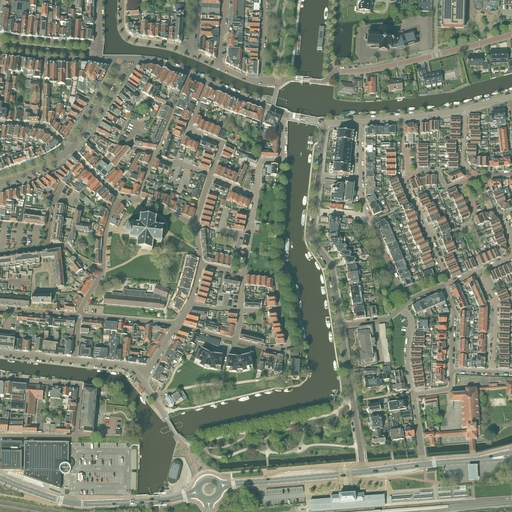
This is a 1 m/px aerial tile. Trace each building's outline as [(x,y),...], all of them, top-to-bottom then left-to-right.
[(41,17),(39,38),(46,38),(47,22),(47,19),(47,14),(48,14),(48,8),(53,8),(52,0),(42,0),(42,8),(41,17)] [(86,6),(87,6),(88,0),(82,0),(75,0),(75,10),(82,10),(82,6),(86,6)] [(229,0),(229,15),(237,15),(244,15),(244,0),(229,0)] [(356,0),(356,7),(358,7),(358,12),(362,13),(363,13),(364,13),(365,13),(370,13),(370,10),(371,10),(372,0),(356,0)] [(430,12),(430,0),(418,0),(419,12),(430,12)] [(463,28),(463,0),(480,0),(481,7),(489,7),(489,12),(496,12),(496,8),(499,8),(499,0),(442,0),(442,28),(463,28)] [(0,21),(0,32),(6,34),(8,21),(9,19),(10,19),(10,17),(15,18),(17,3),(13,2),(11,2),(10,8),(9,7),(2,6),(1,10),(0,21)] [(13,35),(19,35),(21,20),(17,20),(18,18),(18,17),(19,15),(19,13),(22,13),(23,2),(17,2),(17,3),(15,18),(15,22),(13,35)] [(22,22),(21,36),(27,36),(30,8),(29,8),(29,4),(24,3),(22,22)] [(211,4),(202,3),(201,14),(219,15),(220,4),(211,4)] [(176,19),(183,20),(184,5),(176,4),(176,19)] [(30,8),(27,36),(33,37),(34,26),(36,7),(30,6),(30,8)] [(33,37),(39,38),(41,17),(42,8),(36,7),(34,26),(33,37)] [(61,15),(67,15),(67,9),(65,9),(60,9),(53,8),(53,21),(53,39),(59,39),(59,17),(61,17),(61,15)] [(87,19),(93,19),(93,8),(87,8),(86,8),(86,13),(82,13),(81,16),(82,16),(84,16),(84,18),(87,18),(87,19)] [(67,21),(67,40),(73,40),(75,15),(81,16),(82,13),(82,10),(75,10),(75,12),(72,12),(72,11),(68,11),(68,16),(67,21)] [(140,36),(147,37),(148,25),(149,25),(148,15),(149,15),(149,13),(145,13),(145,23),(141,23),(141,27),(140,36)] [(75,15),(73,40),(80,40),(81,33),(81,30),(81,24),(82,18),(82,16),(81,16),(75,15)] [(237,33),(237,37),(236,41),(242,41),(243,34),(243,28),(244,15),(237,15),(229,15),(228,28),(228,32),(237,33)] [(181,44),(183,20),(176,19),(175,22),(174,42),(181,44)] [(158,21),(158,24),(158,26),(161,26),(161,39),(167,40),(168,22),(158,21)] [(141,27),(141,23),(134,23),(134,30),(128,31),(129,33),(131,34),(132,35),(133,35),(140,36),(141,27)] [(86,33),(85,41),(93,41),(94,38),(92,38),(93,31),(90,30),(91,28),(85,27),(86,24),(84,24),(81,24),(81,30),(86,30),(86,33)] [(397,48),(397,47),(401,47),(405,47),(418,43),(414,31),(401,35),(400,37),(398,37),(398,36),(397,36),(397,33),(392,33),(389,33),(389,29),(380,28),(380,30),(372,29),(372,31),(368,31),(367,36),(365,36),(365,40),(367,41),(367,46),(371,47),(370,48),(378,49),(378,51),(387,51),(388,48),(391,48),(393,48),(397,48)] [(205,53),(206,42),(206,39),(200,38),(200,42),(199,42),(198,43),(198,50),(205,53)] [(226,64),(240,71),(242,51),(238,50),(238,41),(236,41),(227,41),(227,57),(225,62),(226,64)] [(490,63),(507,62),(507,50),(490,51),(490,63)] [(482,55),(476,55),(476,57),(468,57),(468,66),(482,65),(483,70),(488,70),(487,62),(482,63),(482,55)] [(7,78),(10,58),(3,57),(2,68),(1,74),(0,73),(0,74),(0,77),(3,78),(2,84),(4,84),(6,84),(7,78)] [(16,59),(10,58),(7,78),(6,84),(5,90),(5,94),(10,95),(11,90),(12,77),(13,77),(14,72),(16,59)] [(20,73),(22,60),(16,59),(14,72),(18,73),(20,73)] [(28,61),(22,60),(20,73),(18,82),(23,83),(25,83),(25,80),(26,77),(26,75),(28,61)] [(29,61),(28,61),(26,75),(31,76),(33,76),(33,73),(34,73),(35,62),(29,61)] [(250,62),(249,66),(249,75),(256,76),(257,62),(250,62)] [(48,86),(50,86),(49,89),(51,89),(52,84),(56,84),(57,84),(57,69),(57,64),(50,63),(49,83),(48,83),(48,86)] [(79,63),(71,64),(72,83),(70,94),(74,95),(75,96),(76,92),(78,89),(77,89),(78,85),(77,85),(78,80),(79,63)] [(80,73),(78,85),(77,89),(78,89),(80,89),(82,85),(81,85),(84,80),(85,75),(89,63),(80,63),(80,73)] [(84,93),(86,88),(89,81),(90,79),(91,79),(97,65),(89,63),(85,75),(84,80),(81,85),(82,85),(80,89),(78,89),(78,90),(84,93)] [(57,84),(56,84),(56,85),(65,85),(65,64),(58,64),(58,69),(57,69),(57,84)] [(97,65),(91,79),(90,79),(89,81),(86,88),(90,89),(95,80),(96,76),(98,74),(102,66),(97,65)] [(151,74),(155,66),(148,66),(142,65),(137,65),(135,70),(148,80),(150,75),(151,74)] [(108,67),(102,66),(97,77),(96,76),(95,80),(100,83),(102,79),(108,67)] [(161,69),(155,66),(151,74),(150,75),(154,77),(151,84),(151,85),(153,86),(153,85),(154,85),(156,82),(155,81),(161,69)] [(156,82),(154,85),(156,86),(157,83),(161,85),(162,83),(168,71),(162,69),(156,82)] [(148,80),(135,70),(133,74),(146,84),(148,80)] [(426,75),(425,70),(418,71),(419,78),(423,77),(425,86),(442,82),(441,77),(443,77),(442,72),(440,73),(440,72),(426,75)] [(173,74),(168,71),(162,83),(167,85),(173,74)] [(18,82),(20,73),(18,73),(17,78),(13,77),(12,77),(11,90),(16,90),(18,82)] [(133,74),(130,79),(144,88),(146,84),(133,74)] [(179,76),(173,74),(167,85),(166,87),(172,89),(171,91),(170,90),(169,94),(171,94),(173,91),(174,92),(174,90),(175,88),(174,88),(179,76)] [(185,78),(180,76),(179,76),(174,88),(175,88),(174,90),(179,92),(185,78)] [(367,85),(365,85),(365,90),(367,90),(367,94),(375,94),(375,78),(375,76),(371,76),(371,79),(367,79),(367,85)] [(393,82),(392,80),(388,81),(390,91),(402,90),(401,83),(407,82),(406,76),(400,77),(401,81),(393,82)] [(25,83),(24,89),(30,89),(32,89),(40,89),(40,81),(36,81),(36,78),(33,78),(33,81),(25,80),(25,83)] [(141,93),(144,88),(130,79),(128,83),(141,93)] [(183,110),(191,114),(196,104),(190,102),(198,84),(188,79),(182,94),(176,106),(176,107),(183,110)] [(90,89),(94,92),(100,83),(95,80),(90,89)] [(347,84),(340,83),(339,92),(355,94),(356,89),(361,89),(362,81),(353,80),(352,85),(347,85),(347,84)] [(138,98),(141,93),(128,83),(125,87),(138,98)] [(144,88),(141,93),(138,98),(135,103),(138,104),(146,95),(148,97),(154,100),(163,104),(166,105),(167,101),(156,96),(159,88),(155,86),(156,86),(154,85),(153,85),(153,86),(152,87),(146,84),(144,88)] [(190,102),(196,104),(199,97),(203,86),(198,84),(190,102)] [(120,94),(119,95),(134,105),(135,104),(135,103),(138,98),(125,87),(122,91),(120,94)] [(207,88),(201,102),(205,104),(206,101),(211,102),(212,100),(207,99),(210,89),(207,88)] [(218,107),(219,107),(223,95),(210,89),(207,99),(212,100),(213,101),(212,103),(214,104),(215,106),(217,105),(218,106),(218,107)] [(0,90),(0,96),(2,97),(2,96),(4,96),(3,104),(8,104),(10,95),(5,94),(5,90),(3,90),(3,91),(0,90)] [(77,103),(84,108),(90,99),(86,96),(86,97),(76,92),(75,96),(75,101),(77,102),(77,103)] [(31,105),(39,105),(40,95),(32,94),(31,105)] [(80,114),(84,108),(75,103),(75,101),(75,96),(74,95),(70,94),(67,107),(71,108),(80,114)] [(134,105),(119,95),(118,97),(123,102),(123,103),(125,104),(122,108),(124,109),(126,110),(125,111),(128,112),(128,113),(129,114),(134,105)] [(223,95),(219,107),(224,110),(225,110),(229,98),(223,95)] [(123,102),(118,97),(114,102),(120,107),(123,103),(123,102)] [(237,114),(242,103),(229,98),(225,110),(233,113),(237,115),(237,114)] [(123,111),(124,109),(122,108),(120,107),(114,102),(111,107),(120,112),(121,110),(123,111)] [(247,104),(242,103),(237,114),(242,116),(244,111),(247,104)] [(55,121),(51,127),(55,131),(59,124),(62,120),(60,119),(59,120),(59,116),(62,110),(63,105),(56,104),(56,106),(56,108),(56,111),(55,114),(54,118),(53,121),(55,121)] [(166,105),(163,104),(160,111),(165,113),(164,114),(160,112),(158,117),(160,119),(167,122),(170,115),(172,109),(169,107),(167,106),(166,105)] [(247,119),(248,118),(252,106),(247,104),(244,111),(242,116),(246,117),(246,118),(245,118),(243,123),(245,124),(246,122),(247,119)] [(257,108),(252,106),(248,118),(252,120),(257,108)] [(14,121),(21,122),(22,112),(23,110),(23,108),(23,107),(20,107),(19,111),(15,111),(14,121)] [(121,113),(120,112),(111,107),(108,111),(120,119),(121,116),(119,115),(121,113)] [(54,117),(55,114),(56,111),(56,108),(52,108),(51,108),(51,113),(49,113),(49,115),(48,124),(50,126),(54,117)] [(247,119),(246,122),(250,124),(251,121),(256,123),(255,129),(260,130),(261,122),(263,111),(264,110),(257,108),(252,120),(248,118),(247,119)] [(68,114),(77,120),(80,114),(71,109),(70,111),(68,110),(66,113),(68,114)] [(39,114),(39,110),(30,110),(30,122),(35,122),(39,123),(39,114)] [(191,114),(183,110),(182,113),(181,113),(181,112),(175,110),(174,111),(190,118),(191,114)] [(117,124),(119,120),(120,119),(108,111),(105,117),(112,122),(109,127),(112,129),(111,129),(114,131),(116,132),(120,134),(121,130),(114,126),(115,124),(114,124),(115,123),(117,124)] [(190,118),(174,111),(174,113),(179,116),(180,115),(181,116),(180,119),(188,122),(190,118)] [(497,126),(497,130),(499,129),(497,112),(494,112),(493,112),(492,112),(491,113),(492,115),(488,116),(489,123),(493,123),(492,122),(496,122),(496,126),(497,126)] [(275,129),(280,118),(268,113),(263,124),(275,129)] [(63,119),(73,125),(76,120),(69,116),(66,119),(63,117),(62,119),(63,119)] [(193,125),(198,127),(201,121),(202,118),(197,116),(193,125)] [(102,123),(109,127),(112,122),(105,117),(102,123)] [(63,119),(62,120),(59,124),(55,131),(59,135),(63,139),(65,138),(70,131),(73,125),(63,119)] [(160,119),(157,127),(164,129),(167,122),(160,119)] [(179,120),(177,125),(185,128),(187,123),(179,120)] [(202,131),(205,123),(201,121),(198,127),(197,129),(202,131)] [(109,127),(102,123),(99,127),(109,133),(110,132),(113,133),(114,131),(111,129),(112,129),(109,127)] [(207,133),(210,125),(205,123),(202,131),(207,133)] [(184,133),(185,128),(177,125),(175,130),(184,133)] [(212,135),(216,127),(210,125),(207,133),(212,135)] [(14,127),(8,127),(6,141),(10,141),(10,143),(11,144),(12,144),(12,142),(14,127)] [(18,140),(21,127),(14,127),(12,142),(14,143),(15,140),(18,141),(18,140)] [(161,137),(164,129),(157,127),(154,134),(161,137)] [(221,129),(216,127),(212,135),(217,137),(220,130),(221,129)] [(376,137),(376,127),(373,127),(366,128),(365,129),(365,137),(376,137)] [(29,138),(31,129),(26,128),(25,137),(23,144),(26,144),(27,142),(28,143),(29,139),(28,138),(28,137),(29,138)] [(110,135),(98,128),(96,132),(101,135),(102,133),(105,135),(104,137),(108,139),(110,135)] [(38,130),(32,129),(29,139),(28,143),(32,144),(33,142),(38,130)] [(33,146),(35,143),(36,141),(37,142),(38,140),(43,131),(38,130),(33,142),(32,144),(31,145),(33,146)] [(183,133),(184,133),(175,130),(174,130),(172,135),(182,138),(183,133)] [(220,130),(217,137),(223,140),(226,133),(220,130)] [(38,140),(44,143),(50,135),(43,131),(38,140)] [(330,165),(329,173),(353,175),(353,167),(352,167),(353,163),(350,163),(351,145),(354,145),(354,142),(355,142),(356,133),(332,131),(332,140),(336,141),(334,165),(330,165)] [(158,144),(161,137),(154,134),(151,141),(158,144)] [(50,135),(44,143),(41,147),(42,148),(44,147),(55,140),(50,135)] [(186,148),(189,139),(184,137),(181,146),(186,148)] [(96,141),(92,138),(89,141),(93,145),(94,144),(98,146),(100,143),(98,142),(98,143),(96,141)] [(134,146),(142,147),(143,140),(135,138),(134,146)] [(189,139),(186,148),(191,149),(194,141),(189,139)] [(207,149),(210,142),(202,139),(200,145),(204,146),(203,148),(207,149)] [(55,140),(44,147),(47,153),(52,150),(60,145),(55,140)] [(82,148),(91,156),(92,155),(93,153),(94,152),(91,148),(92,147),(93,145),(89,141),(87,143),(82,148)] [(156,149),(158,144),(151,141),(150,141),(149,148),(156,149)] [(194,141),(191,149),(190,151),(196,153),(199,143),(194,141)] [(26,161),(32,159),(28,149),(27,145),(28,143),(27,142),(26,144),(26,145),(26,146),(25,146),(26,152),(23,152),(24,157),(26,161)] [(210,142),(207,149),(210,151),(211,149),(215,150),(217,145),(210,142)] [(271,152),(278,153),(278,152),(278,143),(273,142),(270,142),(270,144),(273,145),(272,149),(271,149),(271,152)] [(395,151),(395,142),(380,143),(380,146),(380,147),(380,149),(380,151),(382,151),(382,147),(388,147),(388,148),(387,148),(387,150),(388,150),(388,151),(395,151)] [(11,157),(14,165),(25,161),(24,157),(23,152),(22,146),(17,145),(16,147),(18,151),(19,151),(20,153),(11,156),(11,157)] [(111,163),(124,147),(117,145),(114,150),(111,154),(107,160),(111,163)] [(8,167),(14,165),(11,157),(11,156),(10,153),(11,147),(8,146),(7,151),(8,153),(4,154),(4,153),(3,153),(8,167)] [(224,151),(232,155),(234,150),(226,146),(224,151)] [(37,157),(42,155),(39,149),(36,151),(35,147),(32,148),(34,151),(37,157)] [(124,147),(111,163),(110,164),(114,168),(115,168),(118,164),(119,164),(126,155),(130,150),(124,147)] [(28,149),(32,159),(37,157),(34,151),(32,148),(28,149)] [(86,162),(91,156),(82,148),(78,154),(81,157),(86,162)] [(262,148),(261,148),(260,151),(260,157),(268,157),(268,152),(268,150),(265,150),(265,152),(262,152),(262,148)] [(107,160),(111,154),(107,151),(103,157),(104,157),(107,160)] [(133,156),(138,159),(142,153),(135,151),(133,156)] [(232,155),(224,151),(221,156),(229,160),(232,155)] [(0,157),(1,161),(4,169),(8,167),(3,153),(0,152),(0,157)] [(92,155),(91,156),(86,162),(90,166),(96,158),(98,155),(94,152),(93,153),(95,155),(94,157),(92,155)] [(203,157),(212,160),(213,155),(205,152),(203,157)] [(142,153),(138,159),(138,161),(141,163),(148,165),(149,161),(151,155),(142,153)] [(245,162),(255,165),(257,160),(241,153),(239,156),(244,158),(245,156),(247,157),(245,162)] [(94,169),(101,161),(104,157),(103,157),(100,154),(98,155),(96,158),(90,166),(94,169)] [(138,161),(138,159),(133,156),(130,161),(136,164),(137,163),(140,165),(141,163),(138,161)] [(467,157),(467,159),(468,159),(468,161),(467,162),(471,166),(472,165),(474,165),(474,166),(476,166),(477,158),(475,157),(467,156),(467,157)] [(494,159),(494,156),(491,156),(489,156),(489,166),(492,166),(492,167),(495,167),(496,167),(498,167),(497,159),(494,159)] [(212,160),(203,157),(201,162),(210,165),(212,160)] [(73,158),(72,158),(69,161),(75,166),(78,163),(73,158)] [(156,170),(158,167),(157,167),(160,162),(154,160),(151,168),(156,170)] [(75,166),(69,161),(64,165),(70,171),(75,166)] [(114,168),(110,164),(108,167),(101,161),(94,169),(100,176),(104,180),(114,168)] [(136,164),(130,161),(125,170),(126,170),(129,172),(131,174),(132,172),(137,174),(138,171),(139,166),(136,165),(136,164)] [(210,165),(201,162),(199,168),(208,170),(210,165)] [(71,172),(66,178),(63,182),(66,184),(70,179),(69,179),(73,174),(75,177),(83,168),(79,164),(71,172)] [(105,181),(109,184),(118,171),(116,170),(119,166),(118,164),(115,168),(105,181)] [(239,174),(244,176),(247,167),(242,165),(239,174)] [(263,176),(276,177),(277,166),(271,165),(264,165),(263,170),(262,170),(262,176),(261,184),(263,184),(264,177),(263,177),(263,176)] [(60,169),(60,170),(66,175),(70,172),(64,166),(60,169)] [(219,177),(222,169),(217,167),(214,175),(219,177)] [(78,187),(80,184),(79,183),(88,172),(84,168),(74,179),(76,181),(74,185),(76,187),(77,188),(78,187)] [(224,179),(227,171),(222,169),(219,177),(224,179)] [(118,171),(109,184),(113,188),(123,175),(119,171),(118,171)] [(135,180),(134,184),(141,186),(142,183),(145,173),(138,171),(137,174),(132,172),(131,174),(130,179),(135,180)] [(229,181),(232,173),(227,171),(224,179),(229,181)] [(453,171),(446,171),(444,171),(445,175),(447,175),(448,177),(448,178),(448,179),(449,179),(451,183),(457,180),(453,171)] [(453,171),(457,180),(464,177),(461,172),(460,172),(460,171),(453,171)] [(51,175),(61,181),(63,182),(66,178),(64,177),(56,172),(51,175)] [(79,183),(80,184),(83,181),(88,184),(94,178),(88,172),(79,183)] [(232,173),(229,181),(234,183),(237,175),(232,173)] [(197,183),(203,184),(205,177),(198,174),(197,178),(198,179),(197,183)] [(240,186),(244,176),(239,174),(234,183),(240,186)] [(45,178),(53,184),(51,188),(53,190),(55,191),(57,186),(59,182),(50,176),(45,178)] [(431,176),(425,176),(420,177),(419,177),(423,186),(425,186),(431,186),(431,176)] [(396,177),(388,181),(390,185),(386,187),(387,189),(390,188),(389,187),(399,183),(396,177)] [(414,179),(418,188),(423,186),(419,177),(414,179)] [(51,186),(53,184),(45,178),(41,180),(40,180),(48,187),(50,186),(51,186)] [(91,192),(99,183),(95,179),(86,188),(91,192)] [(412,190),(418,188),(414,179),(408,181),(412,190)] [(51,191),(48,187),(40,180),(36,182),(43,190),(45,189),(49,193),(51,191)] [(120,193),(124,187),(126,184),(121,180),(114,188),(120,193)] [(145,199),(152,201),(154,193),(155,185),(156,183),(151,181),(150,184),(153,185),(151,192),(148,191),(147,195),(146,195),(145,199)] [(491,187),(493,192),(500,189),(501,188),(501,186),(500,181),(492,181),(491,182),(491,187)] [(35,182),(30,185),(31,186),(34,190),(36,192),(41,193),(42,194),(43,194),(44,192),(39,190),(40,189),(35,182)] [(193,190),(200,192),(203,184),(197,183),(195,182),(194,186),(196,187),(195,190),(193,190)] [(219,190),(221,185),(214,182),(211,189),(215,191),(215,189),(219,190)] [(95,195),(103,187),(99,183),(92,191),(90,193),(93,196),(95,195)] [(345,183),(345,186),(343,203),(351,204),(354,184),(345,183)] [(391,188),(393,192),(401,188),(399,183),(389,187),(390,188),(391,188)] [(141,186),(134,184),(132,189),(131,195),(137,196),(141,186)] [(31,186),(30,185),(27,186),(26,196),(26,206),(31,206),(32,204),(36,204),(37,198),(38,195),(35,194),(36,192),(34,190),(31,186)] [(221,185),(219,190),(223,192),(222,194),(226,195),(229,188),(221,185)] [(332,191),(331,191),(331,195),(331,202),(343,203),(345,186),(337,185),(337,186),(335,186),(334,185),(331,187),(332,189),(332,191)] [(141,197),(145,199),(146,195),(147,195),(148,191),(149,187),(146,186),(145,190),(143,189),(141,197)] [(109,193),(103,187),(97,194),(102,200),(106,196),(109,193)] [(401,188),(393,192),(394,196),(393,196),(393,197),(403,193),(401,188)] [(455,188),(446,192),(447,195),(444,196),(445,198),(448,197),(447,196),(457,192),(455,188)] [(19,189),(13,191),(13,199),(14,200),(14,202),(13,206),(15,206),(15,202),(18,202),(18,207),(23,208),(23,203),(24,200),(22,200),(18,199),(19,196),(19,195),(18,195),(19,189)] [(200,192),(193,190),(191,194),(193,194),(192,199),(198,200),(200,192)] [(12,199),(12,197),(12,195),(12,191),(6,193),(6,200),(5,216),(4,221),(10,221),(21,223),(23,208),(18,207),(15,206),(13,206),(14,202),(14,200),(13,199),(12,199)] [(232,203),(232,202),(236,193),(231,191),(227,201),(232,203)] [(500,191),(492,194),(495,199),(504,195),(505,197),(507,196),(506,193),(502,195),(500,191)] [(450,200),(453,199),(459,196),(458,196),(457,192),(447,196),(448,197),(450,200)] [(107,203),(112,196),(109,193),(106,196),(102,200),(107,203)] [(154,193),(152,201),(158,203),(159,201),(161,195),(154,193)] [(170,196),(170,197),(169,200),(171,200),(168,207),(168,208),(174,211),(176,202),(172,201),(173,200),(175,194),(171,193),(170,196)] [(207,198),(216,201),(217,198),(218,196),(209,193),(207,198)] [(240,197),(241,196),(236,193),(232,202),(237,204),(240,197)] [(393,197),(393,196),(390,197),(392,200),(395,198),(397,202),(405,199),(403,193),(393,197)] [(426,194),(417,198),(420,203),(429,199),(430,200),(432,199),(431,196),(427,198),(426,194)] [(368,205),(383,198),(382,196),(376,199),(374,195),(366,199),(368,204),(368,205)] [(452,207),(454,206),(453,204),(463,200),(461,195),(458,196),(459,196),(453,199),(454,203),(450,204),(452,207)] [(498,204),(505,201),(503,197),(505,197),(504,195),(495,199),(497,205),(498,204)] [(108,204),(112,206),(115,199),(112,196),(107,203),(108,204)] [(237,204),(236,205),(242,207),(242,206),(246,198),(241,196),(240,197),(237,204)] [(246,198),(242,206),(247,208),(251,200),(246,198)] [(383,198),(368,205),(370,210),(371,210),(380,206),(379,206),(378,203),(384,201),(383,198)] [(396,209),(401,207),(405,205),(408,204),(405,199),(397,202),(398,204),(395,206),(390,209),(391,211),(396,209)] [(429,201),(430,200),(429,199),(420,203),(422,208),(425,207),(430,205),(430,204),(429,201)] [(455,205),(457,209),(465,206),(463,200),(453,204),(454,206),(455,205)] [(500,209),(505,211),(505,210),(507,209),(507,210),(510,209),(507,202),(505,201),(498,204),(499,207),(500,206),(500,208),(500,209)] [(433,203),(430,204),(430,205),(425,207),(427,212),(436,208),(436,207),(435,207),(433,203)] [(120,204),(116,210),(121,213),(120,214),(123,216),(125,213),(124,213),(123,212),(122,211),(124,208),(120,204)] [(373,216),(383,212),(381,209),(386,207),(384,204),(380,206),(371,210),(373,216)] [(406,207),(402,208),(399,210),(394,212),(395,214),(400,212),(400,213),(404,211),(405,214),(413,210),(410,205),(406,207)] [(438,206),(436,207),(436,208),(427,212),(429,217),(437,214),(436,210),(439,208),(438,206)] [(459,213),(457,214),(458,215),(468,211),(465,206),(457,209),(459,213)] [(107,219),(109,213),(105,210),(101,208),(98,215),(98,214),(94,213),(93,216),(98,217),(99,217),(107,219)] [(191,208),(188,216),(187,217),(193,219),(196,210),(191,208)] [(92,235),(93,235),(93,232),(92,231),(92,230),(93,227),(94,224),(89,223),(89,220),(80,218),(81,212),(75,210),(74,215),(71,233),(68,243),(71,247),(76,233),(89,235),(92,235)] [(235,218),(237,219),(245,221),(247,215),(237,213),(238,211),(234,210),(234,213),(236,213),(235,218)] [(406,219),(415,215),(413,210),(405,214),(406,218),(405,218),(406,219)] [(460,216),(462,220),(470,216),(468,211),(458,215),(457,214),(455,215),(456,217),(460,216)] [(495,217),(494,215),(494,214),(489,212),(489,213),(487,214),(487,213),(484,214),(487,222),(488,221),(489,222),(496,219),(495,217)] [(484,214),(484,213),(479,216),(483,225),(484,225),(483,223),(487,222),(484,214)] [(120,222),(117,220),(119,218),(118,217),(113,214),(110,221),(109,224),(118,227),(120,222)] [(437,214),(429,217),(432,223),(436,221),(440,219),(437,214)] [(405,218),(403,219),(403,222),(407,220),(409,224),(415,222),(417,221),(415,215),(406,219),(405,218)] [(161,243),(162,241),(161,241),(163,229),(163,227),(162,227),(161,227),(155,226),(156,220),(156,218),(154,217),(154,218),(142,216),(140,216),(140,218),(139,224),(133,224),(133,223),(131,223),(131,225),(130,228),(125,227),(124,234),(130,235),(129,237),(129,239),(131,239),(137,240),(137,247),(136,247),(136,248),(138,249),(150,250),(152,250),(152,249),(153,242),(160,243),(161,243)] [(476,223),(477,226),(481,224),(482,226),(483,225),(479,216),(473,218),(474,220),(476,223)] [(71,219),(65,218),(54,217),(53,223),(64,225),(68,225),(68,229),(70,229),(71,219)] [(444,217),(440,219),(436,221),(438,226),(447,222),(448,223),(450,222),(449,220),(445,222),(444,217)] [(387,223),(386,219),(384,220),(380,222),(376,223),(379,229),(388,225),(394,223),(393,220),(392,221),(387,223)] [(489,222),(491,227),(500,224),(497,219),(496,219),(489,222)] [(406,233),(408,232),(408,231),(417,227),(415,222),(409,224),(407,225),(408,229),(405,231),(406,233)] [(440,231),(448,228),(447,224),(448,223),(447,222),(438,226),(440,231)] [(328,233),(327,233),(337,232),(339,232),(339,227),(341,228),(345,228),(345,225),(340,224),(339,225),(328,224),(328,226),(329,226),(328,233)] [(491,227),(491,228),(492,231),(488,233),(489,235),(492,234),(491,233),(501,228),(500,224),(491,227)] [(104,227),(98,225),(95,235),(102,237),(104,227)] [(379,229),(381,235),(398,228),(397,225),(395,226),(395,227),(391,229),(390,230),(388,225),(379,229)] [(408,231),(408,232),(409,231),(411,235),(420,232),(417,227),(408,231)] [(459,229),(458,227),(453,229),(449,230),(448,228),(440,231),(442,237),(454,232),(459,229)] [(392,232),(396,230),(397,232),(400,230),(398,228),(381,235),(384,241),(393,237),(391,232),(392,232)] [(503,232),(501,228),(491,233),(492,234),(493,233),(494,236),(501,233),(503,232)] [(201,230),(201,238),(209,238),(209,234),(207,234),(207,230),(201,230)] [(341,238),(347,237),(347,235),(340,236),(340,231),(339,232),(337,232),(327,233),(328,238),(328,240),(330,240),(341,238)] [(422,237),(420,232),(411,235),(413,239),(412,240),(412,241),(422,237)] [(454,237),(459,235),(458,232),(453,234),(441,239),(443,244),(443,245),(452,241),(451,239),(454,238),(454,237)] [(493,237),(495,241),(493,241),(494,244),(496,243),(495,242),(503,238),(501,233),(494,236),(493,237)] [(395,240),(393,237),(384,241),(386,247),(401,240),(400,238),(395,240)] [(412,241),(412,240),(409,241),(410,244),(414,242),(416,246),(418,245),(424,242),(422,237),(412,241)] [(201,238),(202,246),(210,246),(210,242),(208,242),(207,238),(209,238),(201,238)] [(331,244),(331,247),(334,246),(346,244),(358,243),(357,241),(351,242),(350,240),(344,241),(345,243),(342,243),(341,238),(330,240),(329,240),(329,241),(329,243),(331,244)] [(505,244),(506,244),(503,238),(495,242),(496,243),(498,247),(505,244)] [(403,239),(401,240),(386,247),(389,253),(398,248),(397,245),(399,244),(399,243),(402,242),(402,243),(405,242),(403,239)] [(417,253),(419,252),(419,251),(428,247),(426,241),(424,242),(418,245),(419,249),(416,251),(417,253)] [(455,246),(455,245),(453,245),(452,241),(443,245),(446,250),(455,246)] [(336,250),(337,250),(337,253),(339,252),(339,253),(350,251),(358,250),(358,248),(355,248),(354,246),(349,247),(346,248),(346,244),(334,246),(335,249),(336,250)] [(443,257),(443,258),(452,254),(456,252),(455,248),(458,246),(457,244),(455,245),(455,246),(446,250),(448,255),(443,257)] [(497,249),(500,256),(502,255),(502,254),(504,253),(505,254),(507,249),(506,249),(505,247),(506,246),(505,244),(498,247),(497,249)] [(202,246),(203,254),(209,254),(211,254),(211,250),(209,250),(208,246),(210,246),(202,246)] [(398,249),(398,248),(389,253),(391,259),(392,258),(401,254),(399,251),(403,249),(405,248),(404,246),(398,249)] [(421,252),(422,256),(429,253),(431,252),(428,247),(419,251),(419,252),(421,252)] [(497,249),(493,251),(492,249),(491,250),(495,259),(500,257),(500,256),(497,249)] [(68,252),(66,250),(60,250),(51,251),(49,251),(50,258),(54,258),(61,257),(61,253),(68,252)] [(490,250),(490,252),(486,253),(490,262),(495,259),(491,250),(490,250)] [(368,255),(367,254),(365,252),(353,253),(354,255),(351,255),(350,251),(339,253),(339,256),(341,257),(342,259),(343,259),(355,257),(368,255)] [(421,260),(420,260),(420,261),(430,257),(429,253),(422,256),(420,257),(421,260)] [(486,253),(482,255),(482,254),(481,254),(485,264),(490,262),(486,253)] [(403,259),(401,254),(392,258),(394,264),(409,258),(408,256),(404,258),(404,259),(403,259)] [(479,255),(480,256),(476,258),(479,266),(485,264),(481,254),(479,255)] [(71,265),(76,261),(77,261),(73,256),(68,259),(67,260),(71,265)] [(184,273),(193,276),(197,260),(194,259),(194,258),(188,257),(184,273)] [(346,263),(346,266),(356,264),(357,264),(358,265),(360,265),(360,263),(361,263),(361,261),(356,262),(355,257),(343,259),(344,262),(345,263),(346,263)] [(409,260),(409,258),(394,264),(397,270),(406,266),(404,261),(405,261),(405,262),(409,260)] [(476,267),(473,259),(470,260),(469,258),(468,259),(472,269),(476,267)] [(71,265),(68,266),(68,268),(70,266),(72,270),(68,272),(69,272),(70,273),(79,265),(76,261),(71,265)] [(425,269),(434,265),(432,261),(423,265),(425,269)] [(456,263),(457,263),(457,261),(446,265),(448,270),(457,266),(456,263)] [(347,269),(346,269),(347,271),(348,272),(360,271),(359,268),(356,268),(356,264),(346,266),(347,269)] [(75,276),(74,275),(82,269),(79,265),(70,273),(73,278),(75,276)] [(399,276),(414,270),(413,268),(408,270),(406,266),(397,270),(399,276)] [(507,276),(510,274),(506,266),(502,267),(506,278),(507,277),(507,276)] [(452,278),(461,274),(459,271),(463,270),(462,267),(459,268),(460,269),(450,274),(452,278)] [(504,277),(506,281),(508,280),(507,277),(506,278),(502,267),(497,269),(501,278),(504,277)] [(431,269),(416,276),(417,277),(418,279),(420,278),(419,277),(423,275),(424,279),(433,275),(431,269)] [(498,279),(501,278),(497,269),(493,271),(498,281),(499,281),(498,279)] [(399,276),(402,282),(411,278),(408,279),(408,278),(410,277),(409,274),(414,271),(414,270),(399,276)] [(86,275),(83,278),(92,283),(94,279),(93,279),(96,275),(97,274),(93,273),(92,272),(91,274),(86,271),(84,273),(86,275)] [(368,274),(360,275),(360,271),(348,272),(347,272),(348,277),(347,277),(347,279),(372,275),(371,273),(368,274)] [(489,273),(493,282),(496,280),(497,284),(500,283),(499,281),(498,281),(493,271),(489,273)] [(184,273),(178,293),(187,297),(193,276),(184,273)] [(364,279),(372,278),(372,275),(347,279),(347,282),(349,281),(349,285),(360,284),(360,279),(364,279)] [(404,288),(413,284),(411,279),(412,279),(417,277),(416,276),(413,277),(411,278),(402,282),(404,288)] [(80,285),(88,290),(92,283),(83,278),(81,277),(80,279),(83,281),(80,285)] [(231,285),(232,279),(224,277),(223,285),(227,286),(227,284),(231,285)] [(471,278),(463,282),(464,286),(460,287),(458,284),(451,287),(453,293),(465,288),(464,286),(468,285),(469,286),(468,286),(469,288),(470,288),(470,289),(478,285),(478,284),(477,282),(474,277),(471,278)] [(232,279),(231,285),(235,285),(235,287),(239,288),(240,280),(232,279)] [(273,280),(267,280),(266,287),(266,289),(272,289),(271,291),(274,291),(274,286),(272,286),(273,280)] [(88,290),(80,285),(78,289),(75,288),(74,289),(84,296),(88,290)] [(156,285),(153,293),(154,294),(153,295),(145,294),(145,292),(123,290),(122,294),(112,293),(111,295),(105,295),(104,304),(164,309),(164,304),(165,304),(167,298),(166,298),(168,294),(169,290),(156,285)] [(361,285),(349,286),(350,293),(361,292),(361,291),(362,291),(361,285)] [(471,292),(472,295),(481,292),(481,291),(481,290),(480,289),(479,288),(478,285),(470,289),(471,291),(472,291),(471,292)] [(455,298),(456,298),(463,295),(462,292),(466,290),(465,288),(453,293),(454,295),(454,296),(455,298)] [(496,292),(498,297),(507,293),(505,288),(496,292)] [(51,304),(54,304),(54,302),(56,302),(56,294),(60,294),(59,292),(53,292),(53,293),(53,300),(51,300),(51,296),(32,296),(32,304),(51,304)] [(361,296),(361,292),(350,293),(351,300),(368,297),(370,297),(370,295),(368,295),(361,296)] [(445,312),(443,309),(441,304),(442,304),(442,303),(445,302),(441,292),(438,294),(437,294),(435,295),(443,313),(444,313),(444,312),(445,312)] [(470,299),(471,299),(474,298),(475,302),(484,298),(483,298),(484,297),(483,295),(482,295),(481,292),(472,295),(469,297),(470,299)] [(179,311),(187,297),(178,293),(170,308),(175,311),(177,311),(179,311)] [(507,293),(498,297),(500,302),(509,301),(509,299),(507,293)] [(75,307),(75,312),(77,309),(77,308),(80,303),(82,299),(78,296),(77,295),(72,304),(72,307),(75,307)] [(440,310),(441,310),(443,313),(435,295),(434,296),(430,297),(434,307),(437,305),(440,310)] [(470,299),(469,297),(465,299),(463,295),(456,298),(456,299),(456,300),(456,301),(457,302),(458,304),(470,299)] [(368,297),(351,300),(352,306),(363,305),(362,300),(363,300),(365,299),(365,300),(368,299),(368,297)] [(434,307),(430,297),(426,299),(424,300),(431,316),(433,316),(430,309),(429,310),(429,309),(434,307)] [(485,301),(484,298),(475,302),(474,302),(475,305),(476,305),(477,307),(478,307),(487,305),(486,304),(487,304),(485,301)] [(64,311),(64,307),(60,307),(60,303),(64,304),(64,303),(64,302),(64,299),(58,299),(58,302),(56,302),(54,302),(54,304),(54,307),(54,310),(57,310),(59,311),(64,311)] [(253,308),(253,302),(249,301),(249,299),(245,299),(244,307),(253,308)] [(460,310),(461,310),(467,307),(468,307),(467,303),(471,301),(470,299),(458,304),(460,310)] [(253,302),(253,308),(261,308),(261,300),(257,300),(257,302),(253,302)] [(428,314),(424,315),(425,318),(431,316),(424,300),(422,301),(418,302),(422,312),(426,310),(428,314)] [(412,305),(416,314),(421,312),(421,313),(423,318),(425,318),(424,315),(418,302),(412,305)] [(64,307),(64,311),(69,311),(72,312),(75,312),(75,307),(72,307),(72,304),(64,303),(64,304),(64,307)] [(370,308),(371,318),(378,317),(376,307),(371,307),(370,304),(368,304),(369,308),(370,308)] [(353,311),(353,313),(369,311),(369,309),(364,310),(363,305),(352,306),(353,311)] [(355,320),(365,318),(364,314),(367,313),(367,318),(370,318),(369,311),(353,313),(354,315),(352,315),(353,320),(354,319),(355,320)] [(190,313),(186,319),(197,322),(197,321),(199,314),(197,314),(190,313)] [(26,325),(27,315),(23,315),(22,322),(19,322),(19,324),(26,325)] [(446,324),(443,324),(437,324),(437,322),(443,322),(446,323),(446,320),(447,319),(447,318),(447,317),(446,316),(439,316),(438,320),(434,320),(433,325),(437,325),(437,326),(438,326),(438,330),(446,331),(446,324)] [(53,327),(54,318),(49,317),(46,317),(45,327),(46,327),(46,323),(48,324),(48,327),(53,327)] [(67,319),(54,318),(53,327),(60,327),(60,325),(66,325),(67,325),(67,319)] [(66,328),(69,328),(69,326),(74,326),(75,320),(67,319),(67,325),(66,325),(66,328)] [(186,319),(183,324),(183,325),(196,328),(197,324),(204,326),(205,323),(197,321),(197,322),(186,319)] [(427,319),(418,319),(418,324),(417,324),(417,329),(417,332),(424,332),(424,329),(427,329),(429,329),(429,324),(427,324),(427,319)] [(103,322),(89,321),(82,320),(81,327),(89,328),(92,328),(92,329),(97,330),(97,328),(102,329),(103,322)] [(204,329),(210,331),(212,322),(206,321),(205,323),(204,326),(204,329)] [(210,331),(219,333),(221,328),(221,327),(218,326),(219,324),(212,322),(210,331)] [(363,361),(364,366),(377,364),(375,354),(371,355),(370,347),(375,347),(375,344),(374,344),(374,340),(369,340),(368,336),(373,336),(371,326),(358,328),(359,333),(357,333),(358,342),(360,342),(362,352),(360,352),(361,361),(363,361)] [(30,341),(31,341),(32,330),(29,330),(28,341),(25,340),(26,336),(24,336),(24,335),(23,335),(22,351),(29,352),(30,341)] [(36,344),(35,352),(42,352),(43,340),(36,339),(36,336),(31,335),(32,330),(31,341),(31,344),(34,344),(36,344)] [(189,336),(190,332),(180,330),(177,335),(191,339),(192,337),(190,337),(191,336),(189,336)] [(445,340),(446,332),(436,332),(436,330),(433,330),(433,335),(437,335),(436,339),(445,340)] [(247,341),(248,335),(244,334),(245,332),(241,331),(239,339),(247,341)] [(50,343),(49,354),(55,355),(56,349),(56,345),(57,345),(59,333),(56,333),(55,333),(54,343),(50,343)] [(165,334),(160,333),(157,333),(151,343),(158,345),(165,334)] [(195,345),(199,335),(193,333),(192,336),(191,335),(191,336),(190,337),(192,337),(191,339),(189,343),(195,345)] [(255,342),(257,335),(253,334),(252,336),(248,335),(247,341),(255,342)] [(15,350),(22,351),(23,335),(21,335),(21,340),(16,340),(15,350)] [(189,343),(191,339),(177,335),(174,340),(184,344),(185,340),(187,341),(186,345),(189,346),(189,343)] [(197,341),(218,347),(220,341),(200,335),(197,341)] [(257,335),(255,342),(263,344),(264,339),(260,338),(261,336),(257,335)] [(113,337),(111,336),(109,336),(108,350),(107,360),(114,361),(116,339),(116,337),(113,337)] [(66,347),(65,356),(71,356),(72,342),(73,338),(65,337),(64,346),(65,347),(66,347)] [(131,340),(131,337),(131,339),(127,339),(122,338),(122,340),(125,340),(124,345),(123,345),(122,352),(121,361),(128,362),(130,350),(131,340)] [(91,358),(92,352),(93,340),(84,339),(80,338),(80,344),(78,357),(86,358),(91,358)] [(182,344),(173,341),(171,345),(182,351),(184,352),(187,346),(185,345),(183,348),(180,347),(182,344)] [(151,356),(158,345),(151,343),(150,343),(148,343),(144,349),(145,351),(147,353),(146,354),(151,356)] [(168,349),(176,353),(178,350),(181,352),(182,351),(171,345),(168,349)] [(56,349),(55,355),(65,356),(66,347),(65,347),(65,350),(56,349)] [(220,371),(222,355),(213,354),(213,355),(211,354),(209,353),(201,349),(200,350),(197,348),(194,355),(197,357),(194,363),(206,369),(220,371)] [(176,353),(168,349),(164,357),(168,359),(169,356),(171,357),(171,356),(173,356),(172,357),(174,358),(176,353)] [(146,364),(151,356),(146,354),(147,353),(145,351),(145,352),(139,352),(130,350),(128,362),(146,364)] [(270,359),(275,360),(276,355),(264,352),(263,357),(267,358),(268,358),(268,357),(270,358),(270,359)] [(252,363),(255,362),(253,355),(250,355),(241,357),(239,358),(236,357),(227,356),(225,371),(239,373),(253,370),(252,363)] [(276,355),(275,360),(274,370),(273,372),(274,372),(274,373),(274,374),(276,374),(278,373),(280,373),(282,372),(283,368),(281,367),(283,357),(276,355)] [(160,363),(167,366),(169,367),(170,366),(169,365),(170,362),(172,363),(174,361),(176,362),(178,361),(178,360),(176,359),(174,358),(172,357),(173,356),(171,356),(171,357),(169,356),(168,359),(164,357),(161,362),(160,363)] [(274,370),(275,360),(270,359),(270,358),(268,357),(268,358),(267,358),(266,362),(265,365),(265,366),(268,367),(268,369),(274,370)] [(264,365),(265,365),(266,362),(265,362),(265,359),(259,358),(256,371),(262,372),(264,365)] [(299,361),(289,360),(289,362),(288,364),(289,364),(288,377),(298,377),(299,361)] [(445,369),(445,366),(445,365),(445,363),(436,362),(432,361),(432,364),(436,364),(435,369),(444,370),(444,369),(445,369)] [(171,368),(169,367),(167,366),(166,369),(159,365),(155,372),(161,375),(163,371),(166,373),(167,370),(169,371),(171,368)] [(402,371),(394,372),(395,377),(393,378),(392,375),(390,375),(389,372),(383,373),(382,373),(383,380),(390,379),(403,378),(402,371)] [(152,379),(157,382),(163,385),(166,378),(161,375),(155,372),(152,379)] [(364,383),(365,382),(366,388),(368,388),(377,387),(377,388),(380,387),(380,386),(383,386),(382,380),(379,380),(379,379),(376,379),(376,381),(374,381),(373,376),(364,378),(364,379),(363,379),(363,380),(363,381),(364,382),(364,383)] [(391,384),(391,386),(404,384),(403,378),(390,379),(390,381),(395,380),(396,385),(394,385),(394,383),(391,384)] [(476,391),(489,390),(506,389),(506,392),(510,392),(510,395),(511,394),(511,382),(505,383),(506,386),(465,389),(465,393),(449,394),(450,402),(460,401),(462,425),(462,429),(466,428),(466,430),(449,432),(440,432),(441,437),(466,436),(466,440),(469,440),(471,440),(474,440),(477,439),(477,436),(480,435),(480,429),(479,429),(476,391)] [(12,391),(13,383),(5,383),(4,391),(12,391)] [(22,411),(24,411),(26,385),(13,383),(12,391),(11,404),(11,407),(10,407),(10,409),(10,410),(18,410),(21,411),(22,411)] [(392,390),(397,389),(397,391),(399,391),(399,393),(403,392),(403,391),(405,390),(404,384),(391,386),(391,387),(392,390)] [(23,424),(22,426),(30,426),(31,415),(34,416),(36,400),(35,400),(36,399),(42,400),(43,386),(26,385),(24,411),(24,415),(23,415),(22,424),(23,424)] [(82,413),(81,427),(84,427),(83,432),(93,433),(94,428),(92,428),(96,391),(95,390),(95,391),(93,391),(94,386),(84,385),(83,391),(84,391),(82,412),(81,412),(81,413),(82,413)] [(61,402),(61,400),(62,388),(51,387),(50,399),(56,399),(56,402),(60,403),(61,402)] [(69,388),(68,400),(76,401),(77,389),(69,388)] [(170,397),(166,396),(165,401),(166,402),(167,404),(169,406),(168,406),(173,407),(174,403),(172,401),(174,400),(175,402),(182,398),(183,400),(186,398),(182,391),(178,393),(177,392),(171,396),(170,397)] [(425,404),(437,402),(436,396),(424,398),(425,404)] [(76,401),(68,400),(65,400),(62,400),(61,406),(68,406),(67,411),(70,411),(75,412),(76,401)] [(405,401),(404,400),(396,401),(398,413),(400,413),(400,410),(406,409),(405,403),(406,403),(405,401)] [(395,411),(395,413),(398,413),(396,401),(387,403),(388,405),(389,412),(395,411)] [(387,403),(368,406),(368,408),(368,409),(368,412),(369,412),(369,413),(382,411),(381,406),(388,405),(387,403)] [(15,414),(10,413),(8,432),(22,432),(22,431),(22,426),(23,424),(22,424),(23,415),(24,415),(18,414),(21,411),(18,410),(15,414)] [(65,417),(64,426),(65,426),(65,428),(65,433),(69,433),(70,427),(74,427),(75,420),(75,412),(70,411),(70,417),(65,417)] [(0,418),(0,431),(7,432),(9,413),(3,412),(2,418),(0,418)] [(397,440),(404,439),(402,429),(399,429),(397,421),(398,421),(398,417),(401,416),(401,417),(402,417),(401,413),(400,413),(398,413),(395,413),(393,414),(394,416),(397,434),(397,440)] [(385,418),(385,420),(383,420),(383,421),(381,421),(381,420),(380,416),(370,417),(370,422),(370,424),(388,421),(387,417),(385,418)] [(397,434),(394,416),(387,417),(388,421),(388,423),(392,422),(393,430),(388,431),(389,435),(387,435),(388,441),(391,441),(397,440),(397,434)] [(60,419),(55,419),(55,425),(50,425),(50,432),(55,432),(55,428),(60,428),(60,419)] [(388,424),(388,423),(388,421),(370,424),(370,427),(371,427),(372,431),(375,430),(382,429),(381,425),(382,425),(382,424),(383,424),(388,424)] [(411,436),(414,436),(413,428),(412,428),(412,422),(408,423),(408,425),(404,426),(405,438),(406,438),(407,439),(410,438),(410,437),(411,437),(411,436)] [(388,429),(382,429),(375,430),(375,433),(373,433),(374,438),(373,439),(372,439),(372,441),(372,442),(373,443),(373,444),(380,443),(380,444),(384,443),(384,442),(384,437),(383,437),(383,433),(386,433),(386,435),(387,435),(389,435),(388,431),(388,429)] [(434,446),(434,438),(441,437),(440,432),(433,433),(433,429),(428,429),(429,433),(423,434),(424,439),(429,438),(430,446),(434,446)] [(21,442),(1,442),(1,460),(0,459),(0,464),(1,464),(1,470),(21,471),(21,470),(24,471),(24,476),(61,489),(61,473),(63,473),(62,473),(62,471),(63,471),(64,471),(64,472),(65,472),(66,472),(66,471),(67,471),(67,470),(67,469),(67,468),(66,467),(68,467),(68,465),(68,443),(25,442),(25,443),(21,443),(21,442)] [(171,464),(171,465),(168,478),(168,479),(167,479),(167,480),(168,480),(168,481),(168,482),(169,482),(169,483),(170,483),(170,484),(171,484),(172,484),(173,484),(174,483),(175,483),(175,482),(176,482),(176,481),(176,480),(180,467),(180,466),(179,465),(179,464),(178,464),(178,463),(177,463),(176,463),(176,462),(175,462),(174,462),(174,463),(173,463),(172,463),(172,464),(171,464)] [(477,464),(468,465),(469,480),(478,480),(477,464)] [(61,473),(61,474),(63,475),(65,475),(67,475),(68,474),(69,473),(70,471),(71,470),(70,468),(69,466),(68,465),(68,467),(66,467),(67,468),(67,469),(67,470),(67,471),(66,471),(66,472),(65,472),(64,472),(64,471),(63,471),(62,471),(62,473),(63,473),(61,473)] [(310,506),(340,504),(356,503),(356,502),(384,500),(385,500),(384,495),(364,496),(364,494),(355,494),(355,493),(339,494),(339,495),(330,496),(330,499),(310,500),(310,506)] [(310,506),(310,508),(310,511),(311,511),(385,507),(384,503),(384,500),(356,502),(356,503),(340,504),(310,506)]
